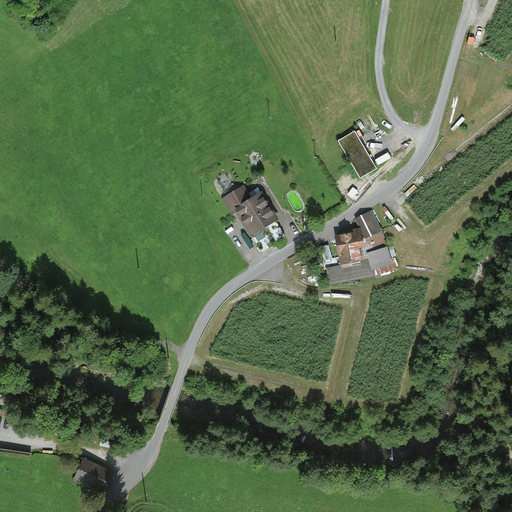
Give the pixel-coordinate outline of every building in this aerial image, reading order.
[(359,131),(342,141),(363,178),(380,168),(359,131)] [(243,187),(227,196),(236,212),(240,209),(254,234),(279,219),(264,194),(251,201),(243,187)] [(365,231),(341,235),(345,262),(369,258),(365,231)] [(30,449),(0,444),(0,462),(27,466),(30,449)] [(110,472),(85,461),(76,481),(101,492),(110,472)]
